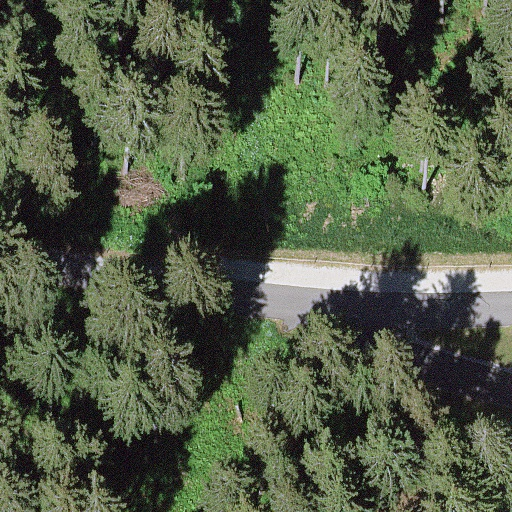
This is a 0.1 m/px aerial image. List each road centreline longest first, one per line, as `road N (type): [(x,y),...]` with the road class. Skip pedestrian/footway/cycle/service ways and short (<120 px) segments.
road 1 (unclassified): [(0,247),(277,287),(511,290)]
road 2 (track): [(277,287),(511,391)]
